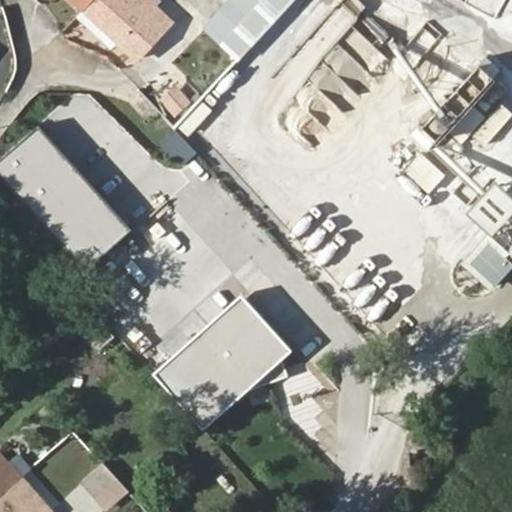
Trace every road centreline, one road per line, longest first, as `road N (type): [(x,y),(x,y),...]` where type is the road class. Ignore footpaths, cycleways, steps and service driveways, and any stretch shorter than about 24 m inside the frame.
road 1 (unknown): [(389,467),(352,367),(296,278),(116,137)]
road 2 (unknown): [(302,0),(258,50),(248,85),(251,119),(377,223),(393,263)]
